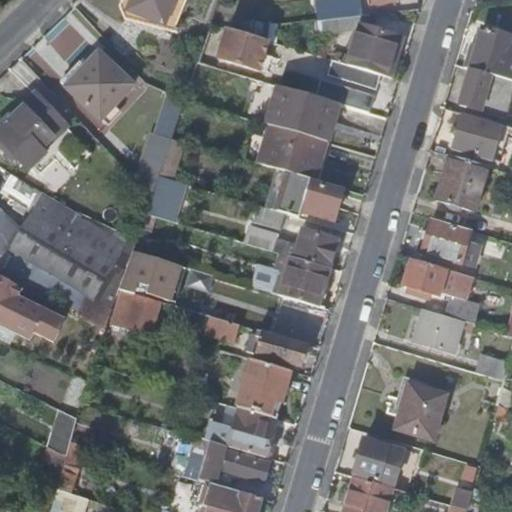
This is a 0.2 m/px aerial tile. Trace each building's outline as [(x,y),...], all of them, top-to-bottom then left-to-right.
[(133,0),(129,10),(165,24),(174,0),(133,0)] [(334,6),(336,20),(363,16),(362,3),(334,6)] [(363,16),(336,20),(337,32),(359,30),(348,65),(379,75),(387,77),(398,38),(372,31),(371,16),(363,16)] [(227,29),(212,24),(210,30),(198,63),(215,68),(218,59),(227,29)] [(269,41),(227,29),(218,59),(260,71),(269,41)] [(511,36),(482,29),(471,69),(491,75),(511,81),(511,36)] [(86,67),(81,62),(62,82),(102,121),(135,85),(100,53),(86,67)] [(348,65),(333,61),(328,75),(375,89),(379,75),(348,65)] [(487,90),(491,75),(471,69),(470,69),(459,104),(481,111),(483,104),(488,106),(492,91),(487,90)] [(315,98),(337,104),(368,113),(374,95),(321,79),(315,98)] [(265,125),(266,125),(326,143),(337,104),(315,98),(277,86),(265,125)] [(0,124),(0,139),(0,140),(7,148),(3,152),(10,160),(15,156),(27,169),(44,154),(40,149),(66,126),(38,94),(12,118),(10,116),(0,124)] [(491,160),(501,125),(463,114),(453,148),(491,160)] [(266,125),(255,163),(310,180),(316,159),(321,160),(326,143),(266,125)] [(136,179),(152,198),(160,177),(171,140),(152,133),(136,179)] [(184,144),(171,140),(160,177),(172,181),(184,144)] [(475,211),(487,168),(449,157),(436,200),(475,211)] [(10,177),(1,195),(32,210),(41,191),(10,177)] [(303,210),(335,219),(343,193),(311,183),(303,210)] [(77,214),(42,194),(10,249),(17,253),(86,293),(95,299),(128,244),(77,214)] [(286,214),(260,207),(256,223),(281,230),(286,214)] [(461,264),(470,230),(432,219),(422,253),(461,264)] [(278,240),(274,253),(290,258),(330,269),(338,241),(301,231),(297,246),(278,240)] [(136,241),(132,252),(143,255),(172,264),(176,252),(136,241)] [(132,252),(121,284),(134,288),(135,282),(143,255),(132,252)] [(143,255),(135,282),(150,287),(147,295),(168,301),(178,266),(172,264),(143,255)] [(276,277),(271,293),(318,307),(330,269),(290,258),(283,279),(276,277)] [(460,299),(467,276),(411,260),(403,287),(439,297),(440,296),(449,299),(444,316),(462,322),(475,325),(480,305),(460,299)] [(271,292),(273,269),(256,267),(253,291),(271,292)] [(0,282),(0,338),(12,344),(17,331),(56,348),(71,313),(0,282)] [(132,294),(135,295),(146,298),(147,295),(150,287),(135,282),(134,288),(132,294)] [(120,291),(109,329),(114,330),(115,326),(150,336),(158,308),(133,301),(135,295),(132,294),(120,291)] [(452,353),(462,322),(444,316),(424,311),(414,342),(452,353)] [(242,327),(263,333),(267,320),(246,314),(242,327)] [(239,326),(212,318),(207,334),(234,342),(239,326)] [(300,368),(307,346),(264,333),(258,355),(300,368)] [(506,381),(511,364),(481,356),(477,372),(505,380),(506,381)] [(248,370),(287,382),(290,373),(256,362),(250,361),(248,370)] [(263,416),(269,418),(275,400),(281,402),(287,382),(248,370),(237,408),(238,409),(263,416)] [(403,398),(442,409),(446,395),(407,384),(403,398)] [(433,441),(442,409),(403,398),(394,430),(433,441)] [(230,407),(214,402),(211,412),(227,417),(230,407)] [(235,419),(238,409),(237,408),(230,407),(227,417),(235,419)] [(227,447),(265,459),(275,427),(261,422),(263,416),(238,409),(235,419),(227,447)] [(48,445),(66,451),(77,418),(59,412),(48,445)] [(388,447),(363,440),(353,475),(378,482),(392,486),(402,452),(388,448),(388,447)] [(57,490),(71,495),(84,447),(70,442),(66,456),(57,490)] [(209,484),(214,485),(215,486),(220,470),(264,482),(269,465),(225,452),(227,447),(210,442),(198,481),(209,484)] [(385,511),(392,489),(355,479),(345,511),(385,511)] [(257,511),(261,499),(229,490),(215,486),(214,485),(206,511),(257,511)] [(71,495),(57,490),(50,511),(80,511),(85,498),(71,495)] [(467,511),(470,500),(472,494),(458,490),(453,507),(467,511)]
